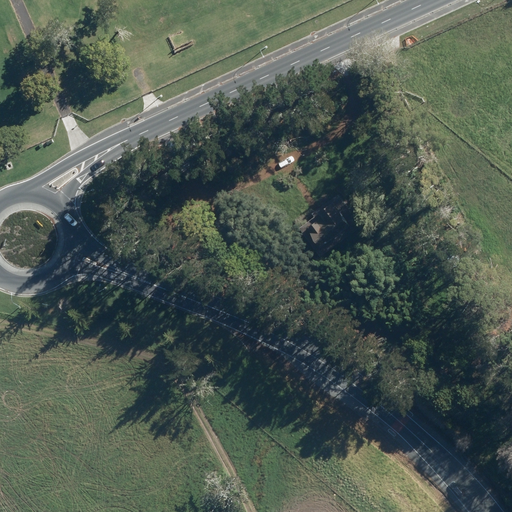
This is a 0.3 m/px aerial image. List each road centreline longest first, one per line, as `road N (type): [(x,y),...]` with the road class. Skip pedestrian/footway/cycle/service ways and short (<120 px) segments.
road 1 (secondary): [(114,269),(252,326),(349,383),(437,457),(486,511)]
road 2 (secondary): [(427,0),(115,141)]
road 3 (track): [(18,0),(82,154)]
